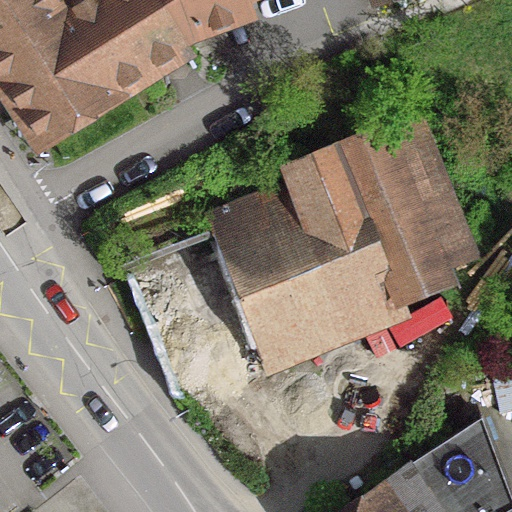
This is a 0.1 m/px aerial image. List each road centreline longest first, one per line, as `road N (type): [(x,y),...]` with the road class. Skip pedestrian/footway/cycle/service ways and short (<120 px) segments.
road 1 (tertiary): [(200,511),(0,239)]
road 2 (unknown): [(293,511),(337,465),(386,396),(408,342),(432,322)]
